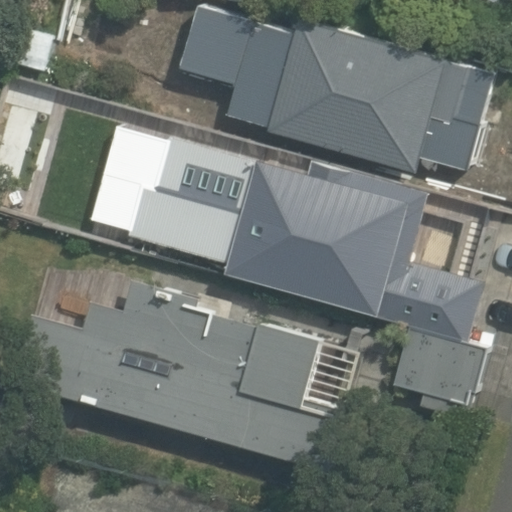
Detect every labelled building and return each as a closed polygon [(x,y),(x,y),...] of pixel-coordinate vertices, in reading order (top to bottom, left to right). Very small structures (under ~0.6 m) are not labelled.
[(210,106),(429,170),(433,155),(475,167),(503,71),(312,15),(307,31),(263,18),(247,72),(223,64),(210,106)] [(25,61),(56,69),(64,33),(34,26),(25,61)] [(387,315),(476,339),(492,282),(418,262),(438,189),(321,158),(318,170),(180,133),(166,184),(153,181),(140,233),(241,261),(238,272),(388,312),(387,315)] [(24,378),(345,471),(361,418),(313,404),(333,335),(271,317),(269,324),(212,307),(215,295),(145,275),(134,310),(98,300),(91,326),(43,312),(24,378)] [(428,401),(475,414),(492,353),(420,333),(405,382),(431,390),(428,401)]
